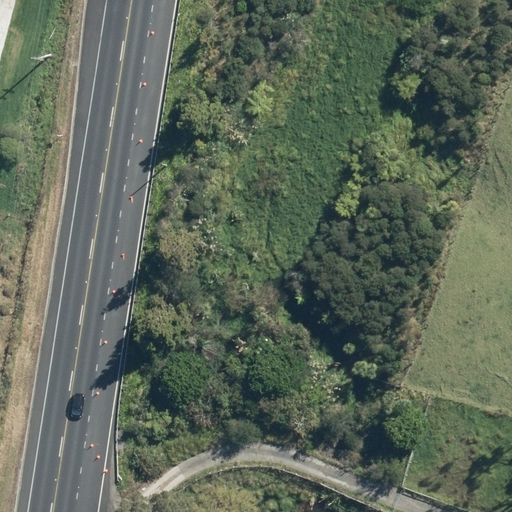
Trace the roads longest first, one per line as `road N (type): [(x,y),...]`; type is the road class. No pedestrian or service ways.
road 1 (primary): [(133,0),(54,511)]
road 2 (unknown): [(109,511),(189,463),(247,445),(321,440),(397,461),(498,511)]
